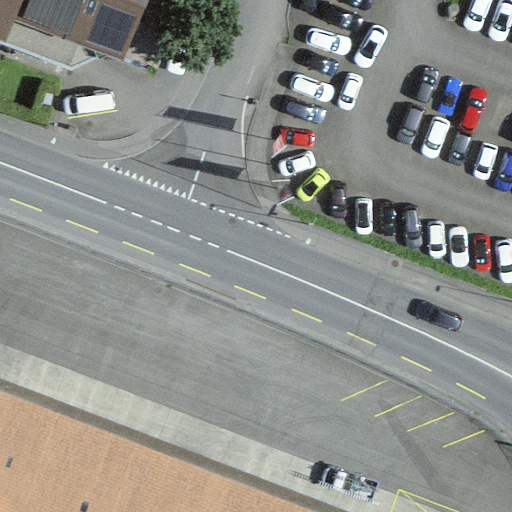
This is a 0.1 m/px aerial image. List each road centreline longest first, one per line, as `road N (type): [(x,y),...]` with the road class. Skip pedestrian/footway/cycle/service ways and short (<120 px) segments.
road 1 (primary): [(465,343),(175,229)]
road 2 (residential): [(175,229),(258,0)]
road 3 (primary): [(175,229),(0,163)]
